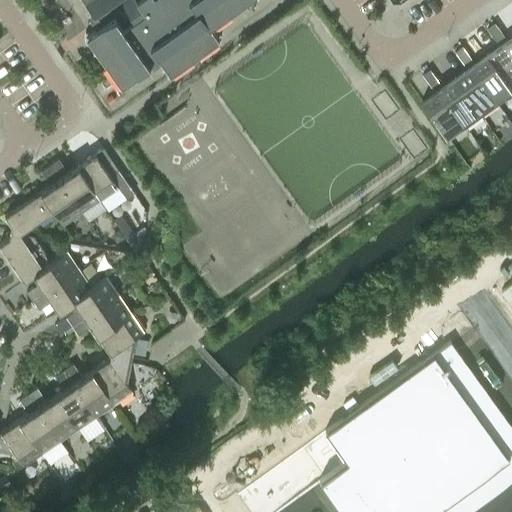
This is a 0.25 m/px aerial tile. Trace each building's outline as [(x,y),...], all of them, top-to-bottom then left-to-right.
[(82,0),(96,19),(99,17),(103,22),(85,35),(120,84),(158,56),(169,71),(218,36),(209,24),(243,0),(82,0)] [(486,27),(493,36),(500,31),(494,21),(486,27)] [(500,31),(493,36),(499,45),(503,43),(507,40),(500,31)] [(511,36),(507,40),(503,43),(511,54),(511,36)] [(487,53),(486,53),(511,88),(511,87),(510,86),(511,84),(511,54),(503,43),(499,45),(488,54),(487,53)] [(454,50),(460,59),(468,54),(461,45),(454,50)] [(486,55),(474,63),(471,66),(495,99),(494,98),(509,87),(510,88),(511,88),(486,53),(485,53),(486,55)] [(468,54),(460,59),(467,68),(471,66),(474,63),(468,54)] [(454,76),(478,111),(479,110),(478,109),(493,98),(494,100),(495,99),(471,66),(467,68),(455,77),(454,76)] [(421,73),(428,82),(435,77),(429,68),(421,73)] [(454,78),(442,86),(438,89),(462,122),(463,122),(462,121),(477,110),(478,111),(454,76),(453,77),(454,78)] [(435,77),(428,82),(435,92),(438,89),(442,86),(435,77)] [(462,123),(462,122),(438,89),(435,92),(423,100),(422,98),(421,99),(446,134),(447,133),(446,132),(461,122),(462,123)] [(125,180),(118,169),(102,146),(76,164),(99,198),(125,180)] [(58,157),(49,163),(81,210),(99,198),(76,164),(67,171),(58,157)] [(49,183),(40,189),(53,208),(53,209),(62,223),(81,210),(49,163),(40,169),(49,183)] [(11,224),(9,230),(19,231),(53,209),(53,208),(40,189),(4,214),(11,224)] [(144,223),(125,236),(132,248),(139,249),(144,223)] [(19,231),(9,230),(8,236),(0,241),(0,245),(23,280),(34,273),(33,272),(42,266),(42,265),(19,231)] [(66,248),(42,265),(42,266),(33,272),(34,273),(39,281),(26,290),(32,299),(79,267),(66,248)] [(79,267),(32,299),(38,308),(51,299),(58,309),(73,298),(73,297),(91,285),(91,284),(79,267)] [(91,285),(73,297),(73,298),(79,306),(66,315),(72,324),(118,292),(106,274),(91,284),(91,285)] [(118,292),(72,324),(78,333),(91,324),(97,333),(131,310),(118,292)] [(131,310),(97,333),(110,352),(129,355),(133,336),(143,329),(131,310)] [(66,315),(55,322),(61,331),(72,324),(66,315)] [(346,460),(318,480),(341,511),(432,511),(509,457),(433,351),(324,430),(346,460)] [(109,356),(90,369),(113,402),(132,390),(125,379),(128,360),(109,356)] [(72,362),(63,368),(95,415),(113,402),(90,369),(81,375),(72,362)] [(63,387),(54,393),(77,427),(95,415),(63,368),(54,374),(63,387)] [(36,386),(28,392),(60,439),(77,427),(54,393),(45,399),(36,386)] [(28,411),(19,417),(42,451),(60,439),(28,392),(19,398),(28,411)] [(352,397),(343,403),(348,410),(357,403),(352,397)] [(23,464),(42,451),(19,417),(0,429),(0,430),(0,431),(0,450),(16,453),(23,464)]
